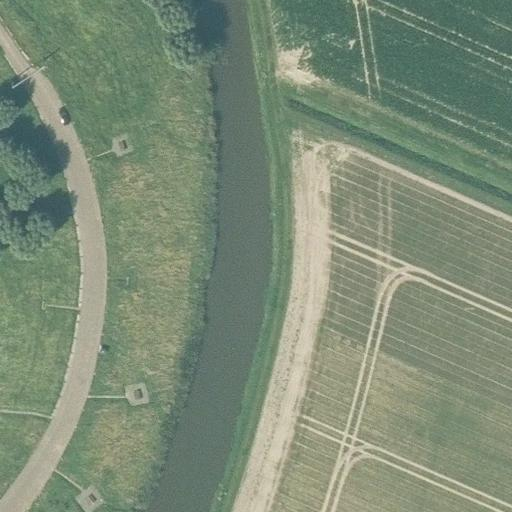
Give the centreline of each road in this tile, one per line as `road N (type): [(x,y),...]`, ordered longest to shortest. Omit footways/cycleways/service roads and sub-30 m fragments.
road 1 (track): [(223,511),(282,276),(281,152),(255,0)]
road 2 (track): [(269,76),(511,180)]
